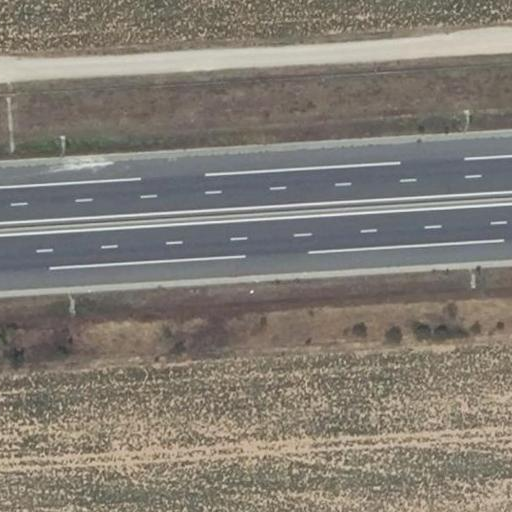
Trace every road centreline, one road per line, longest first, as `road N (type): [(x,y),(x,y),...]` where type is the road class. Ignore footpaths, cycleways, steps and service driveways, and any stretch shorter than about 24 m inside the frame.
road 1 (track): [(0,74),(511,37)]
road 2 (trunk): [(0,254),(511,223)]
road 3 (trunk): [(511,172),(0,203)]
